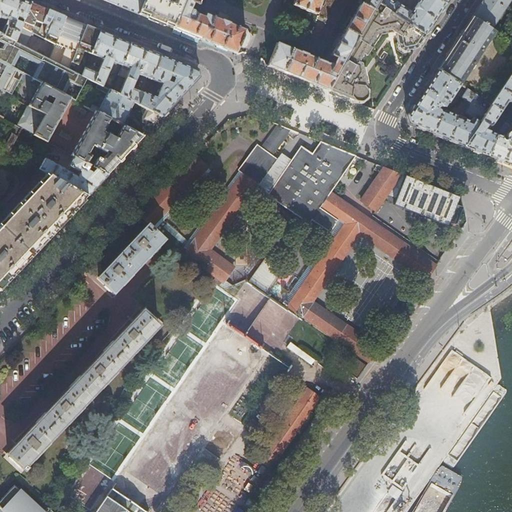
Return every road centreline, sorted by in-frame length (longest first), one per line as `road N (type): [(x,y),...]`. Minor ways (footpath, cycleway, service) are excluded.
road 1 (residential): [(0,321),(222,80),(216,65),(56,0)]
road 2 (residential): [(463,0),(387,118),(388,139),(511,194)]
road 3 (primary): [(294,511),(424,330)]
road 4 (tertiary): [(424,330),(511,214)]
